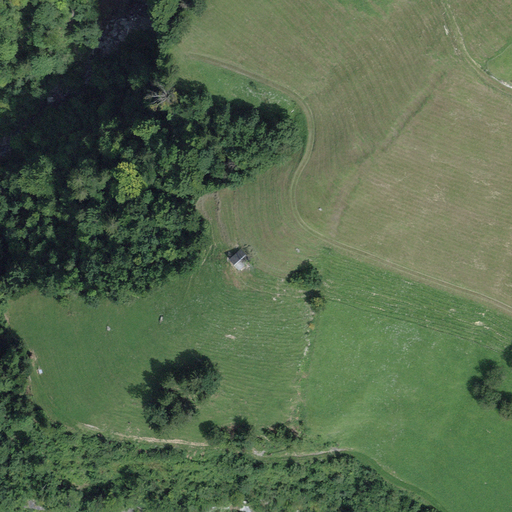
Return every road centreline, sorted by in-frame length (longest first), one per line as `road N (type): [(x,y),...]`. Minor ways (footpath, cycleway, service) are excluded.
road 1 (track): [(191,59),(272,86),(308,115),(310,154),(297,208),(309,234),(511,314)]
road 2 (track): [(78,427),(166,444),(346,451),(441,511)]
